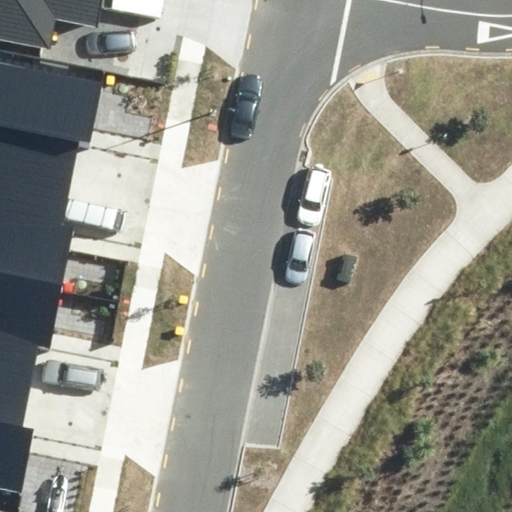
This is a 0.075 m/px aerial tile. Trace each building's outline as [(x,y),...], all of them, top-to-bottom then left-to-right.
[(0,0),(0,38),(50,49),(56,20),(96,28),(101,0),(0,0)] [(90,150),(102,84),(0,63),(0,175),(69,189),(77,147),(90,150)] [(0,276),(61,288),(73,226),(63,224),(69,189),(0,175),(0,276)] [(48,353),(61,288),(0,276),(0,386),(31,392),(39,351),(48,353)] [(0,489),(21,494),(33,429),(24,428),(31,392),(0,386),(0,489)]
